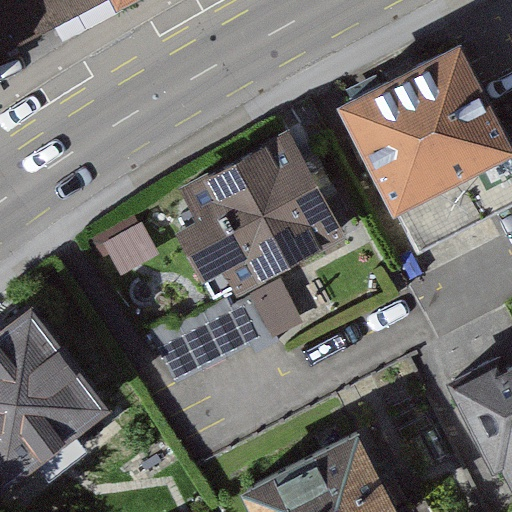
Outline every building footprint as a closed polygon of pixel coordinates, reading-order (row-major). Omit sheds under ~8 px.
[(148,0),(0,0),(0,49),(90,0),(137,0),(140,5),(148,0)] [(511,145),(465,48),(340,107),(394,218),(511,161),(511,145)] [(345,236),(292,132),(180,190),(199,227),(183,235),(205,277),(230,264),(243,288),(345,236)] [(154,256),(135,217),(89,240),(97,256),(111,249),(122,272),(154,256)] [(303,322),(281,281),(153,333),(175,382),(303,322)] [(39,304),(0,333),(0,494),(117,405),(39,304)] [(511,355),(450,386),(506,495),(511,491),(511,355)] [(401,511),(360,435),(246,495),(255,511),(401,511)]
